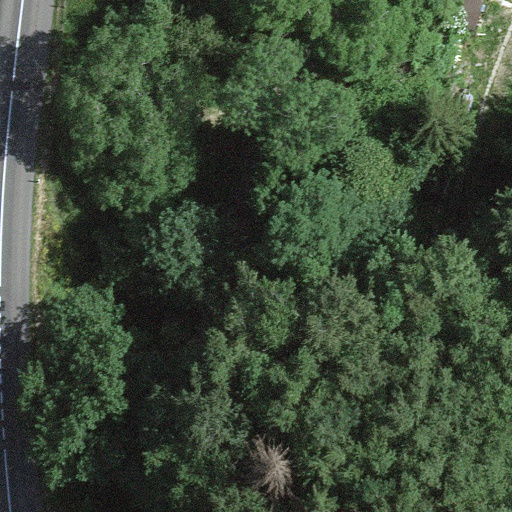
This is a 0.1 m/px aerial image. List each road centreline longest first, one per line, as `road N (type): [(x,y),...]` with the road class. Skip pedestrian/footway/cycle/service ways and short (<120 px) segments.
road 1 (track): [(316,0),(189,389),(180,511)]
road 2 (track): [(402,0),(397,109),(371,245),(387,288),(450,291),(511,214)]
road 3 (primary): [(21,0),(0,348)]
